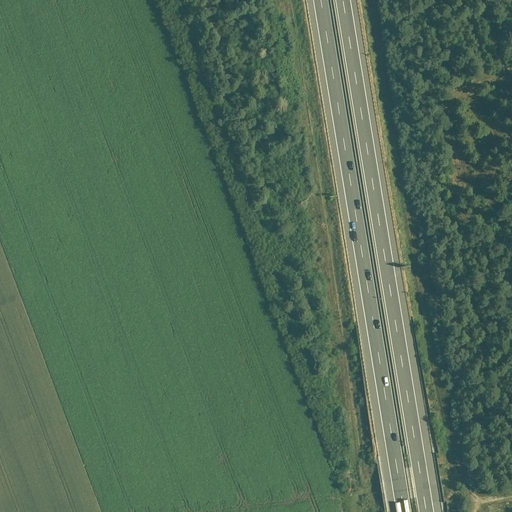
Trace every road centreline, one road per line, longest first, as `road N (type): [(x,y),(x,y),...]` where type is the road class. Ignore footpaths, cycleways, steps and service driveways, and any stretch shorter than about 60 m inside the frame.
road 1 (motorway): [(427,511),(343,0)]
road 2 (motorway): [(320,0),(404,511)]
road 3 (track): [(361,511),(370,491),(442,476),(470,490),(481,507)]
